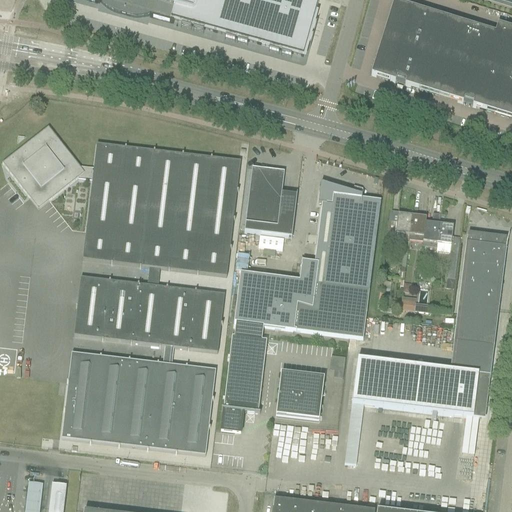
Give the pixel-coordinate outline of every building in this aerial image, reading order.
[(81,0),(99,5),(100,3),(105,8),(110,12),(117,14),(129,18),(136,19),(143,19),(150,17),(149,18),(156,20),(157,21),(170,24),(176,0),(81,0)] [(215,33),(223,0),(176,0),(170,24),(173,25),(173,22),(215,33)] [(259,46),(271,0),(223,0),(215,33),(259,46)] [(303,58),(318,0),(271,0),(259,46),(303,58)] [(511,0),(479,0),(511,10),(511,0)] [(494,35),(393,4),(370,77),(395,84),(396,81),(405,83),(404,87),(462,105),(464,102),(473,104),(472,108),(511,120),(511,31),(497,27),(494,35)] [(92,181),(93,171),(79,169),(48,129),(2,165),(29,200),(35,195),(44,196),(49,202),(78,180),(92,181)] [(230,249),(233,222),(234,222),(235,221),(233,221),(236,193),(238,194),(238,192),(237,192),(239,174),(240,164),(211,161),(212,159),(210,159),(210,160),(183,157),(183,156),(182,156),(181,157),(154,154),(154,152),(153,152),(153,154),(126,150),(126,149),(124,149),(124,150),(96,147),(93,171),(92,181),(89,204),(88,204),(87,205),(89,205),(86,232),(84,232),(84,234),(85,234),(86,234),(95,235),(92,263),(83,262),(83,261),(82,261),(82,262),(111,266),(110,267),(112,267),(112,266),(139,269),(139,270),(140,271),(141,269),(149,270),(160,272),(168,273),(168,274),(169,274),(169,273),(197,276),(196,277),(198,277),(198,276),(226,279),(230,251),(231,251),(231,249),(230,249)] [(281,196),(284,174),(268,172),(268,170),(254,167),(253,171),(251,170),(244,235),(291,240),(296,196),(296,198),(281,196)] [(240,276),(233,326),(235,326),(263,329),(292,333),(292,336),(293,336),(293,333),(363,341),(364,331),(369,293),(379,213),(380,203),(372,203),(373,202),(365,201),(361,201),(361,198),(320,186),(318,206),(321,207),(314,266),(310,265),(310,267),(301,265),(299,285),(244,278),(244,277),(240,276)] [(409,237),(412,214),(407,213),(407,218),(397,216),(396,224),(388,223),(384,255),(391,256),(393,236),(402,237),(401,242),(408,243),(409,237)] [(417,214),(412,214),(409,237),(408,243),(422,244),(425,225),(426,220),(416,219),(417,214)] [(436,251),(436,246),(439,222),(440,217),(432,216),(431,223),(434,224),(434,226),(425,225),(422,244),(422,249),(436,251)] [(436,246),(436,251),(436,252),(438,254),(448,255),(450,254),(453,228),(443,227),(444,223),(439,222),(436,246)] [(356,363),(351,406),(362,408),(431,416),(436,417),(465,421),(478,422),(476,393),(487,393),(493,350),(504,260),(506,250),(505,250),(506,240),(468,235),(466,245),(465,245),(464,255),(452,345),(449,374),(356,363)] [(454,283),(457,263),(449,262),(446,282),(454,283)] [(221,325),(224,297),(196,294),(196,293),(194,293),(194,294),(167,291),(167,289),(166,289),(166,291),(158,290),(160,272),(149,270),(147,288),(138,287),(139,286),(137,286),(137,287),(110,284),(110,282),(109,282),(108,284),(80,280),(80,281),(81,281),(89,282),(86,310),(77,309),(75,309),(75,310),(76,310),(73,338),(83,340),(101,342),(101,343),(103,343),(103,342),(130,345),(130,346),(131,347),(132,345),(159,348),(159,350),(160,350),(160,349),(164,349),(173,350),(187,352),(187,353),(189,353),(189,352),(217,355),(221,327),(222,327),(222,325),(221,325)] [(389,294),(391,284),(384,283),(381,283),(379,293),(389,294)] [(414,315),(415,302),(401,300),(400,313),(414,315)] [(221,424),(220,434),(234,436),(240,437),(240,434),(243,415),(259,417),(259,416),(257,416),(266,343),(261,343),(263,329),(235,326),(233,340),(231,339),(230,349),(221,424)] [(171,368),(173,350),(164,349),(162,367),(158,366),(158,365),(157,365),(157,366),(130,363),(130,362),(128,362),(128,363),(101,360),(101,358),(100,358),(99,360),(71,356),(71,357),(72,358),(72,357),(80,358),(77,385),(67,384),(66,384),(66,385),(67,385),(64,412),(63,412),(62,413),(64,414),(61,441),(89,445),(89,446),(90,446),(90,445),(118,448),(117,449),(119,450),(119,448),(146,451),(146,453),(147,453),(148,452),(175,455),(175,456),(176,456),(176,455),(205,458),(208,430),(210,431),(210,429),(208,429),(212,402),(213,403),(213,401),(212,401),(215,373),(187,370),(187,368),(185,368),(185,370),(171,368)] [(333,373),(333,379),(343,379),(344,359),(330,359),(329,372),(333,373)] [(318,425),(323,382),(309,380),(299,379),(295,378),(281,376),(275,419),(289,421),(304,423),(318,425)] [(63,511),(65,499),(66,489),(51,487),(48,511),(63,511)] [(358,511),(273,502),(271,511),(358,511)]
